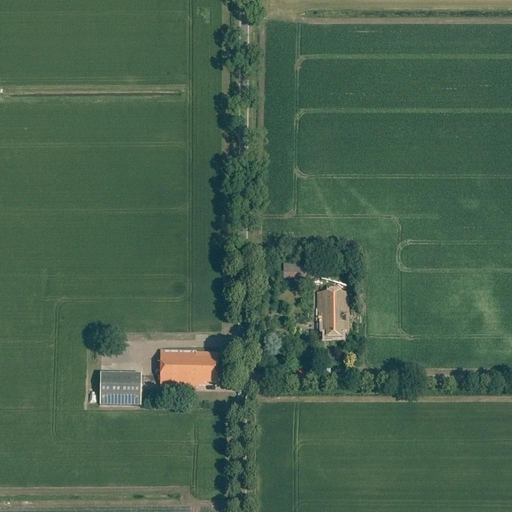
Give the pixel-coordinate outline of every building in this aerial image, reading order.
[(294,276),(309,275),(308,265),(281,266),(282,280),(294,280),(294,276)] [(355,267),(348,266),(346,274),(353,275),(355,267)] [(341,333),(349,333),(348,295),(317,294),(318,323),(323,323),(324,333),(326,333),(326,339),(341,339),(341,333)] [(195,353),(160,353),(159,389),(197,389),(197,388),(205,388),(205,385),(217,385),(217,355),(195,355),(195,353)] [(99,407),(130,408),(131,377),(100,376),(99,407)]
